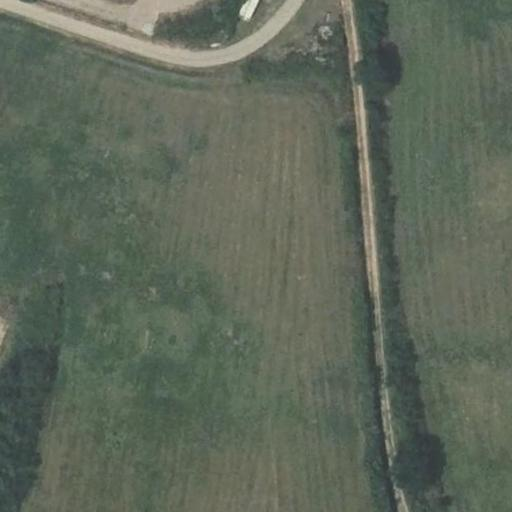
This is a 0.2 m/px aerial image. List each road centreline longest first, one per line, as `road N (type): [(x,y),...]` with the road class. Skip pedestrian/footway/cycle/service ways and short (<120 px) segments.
road 1 (track): [(347,0),(393,477),(409,511)]
road 2 (unclassified): [(296,0),(256,42),(217,58),(164,60),(0,4)]
